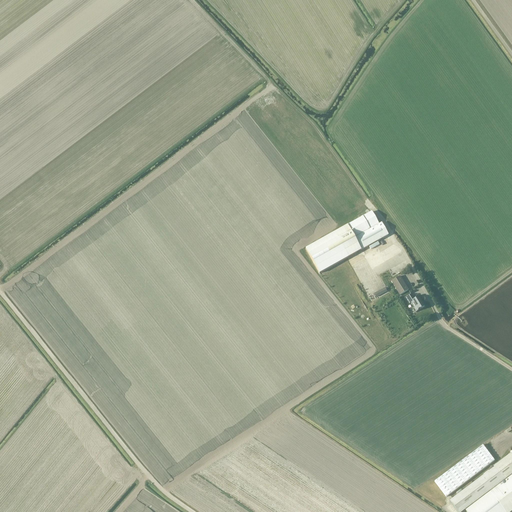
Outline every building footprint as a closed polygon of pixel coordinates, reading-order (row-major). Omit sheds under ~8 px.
[(371,212),(305,249),(319,274),(388,235),(381,223),(378,224),(371,212)] [(371,269),(384,262),(377,248),(364,255),(366,259),(371,269)] [(399,296),(408,290),(400,276),(391,282),(399,296)] [(423,302),(419,296),(414,300),(411,294),(405,298),(409,304),(410,303),(415,311),(414,312),(414,313),(424,307),(421,303),(423,302)] [(456,511),(461,511),(464,510),(465,511),(506,511),(511,508),(511,453),(449,501),(456,511)]
